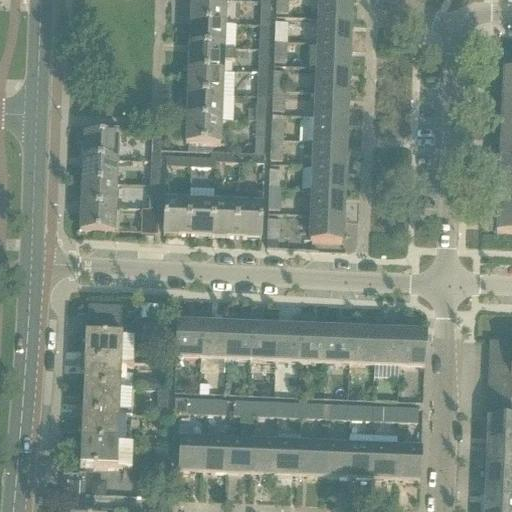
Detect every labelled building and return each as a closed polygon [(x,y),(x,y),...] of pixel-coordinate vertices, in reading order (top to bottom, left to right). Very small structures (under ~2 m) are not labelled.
[(275,0),(275,17),(287,17),(287,0),(275,0)] [(318,0),(318,22),(350,23),(350,0),(318,0)] [(191,3),(190,27),(223,28),(224,4),(191,3)] [(260,10),(259,30),(269,30),(269,11),(260,10)] [(318,22),(317,46),(349,47),(350,23),(318,22)] [(275,26),(274,46),(286,46),(287,27),(275,26)] [(190,27),(189,50),(222,51),(223,28),(190,27)] [(259,30),(258,49),(268,50),(269,30),(259,30)] [(274,46),(273,66),(285,66),(286,46),(274,46)] [(317,46),(316,71),(348,72),(349,47),(317,46)] [(189,50),(188,74),(221,75),(222,63),(234,64),(235,52),(222,51),(189,50)] [(258,58),(257,78),(267,78),(267,59),(258,58)] [(511,62),(494,61),(494,73),(502,74),(503,74),(503,87),(506,87),(505,100),(501,100),(501,101),(502,101),(511,101),(511,62)] [(316,71),(315,95),(347,96),(348,72),(316,71)] [(188,74),(188,98),(220,99),(233,99),(233,76),(221,75),(188,74)] [(273,75),(272,95),(284,96),(285,76),(273,75)] [(257,78),(256,97),(266,98),(267,78),(257,78)] [(272,95),(271,115),(283,116),(284,96),(272,95)] [(315,95),(314,120),(346,121),(347,96),(315,95)] [(188,98),(187,122),(220,123),(220,99),(188,98)] [(500,127),(500,128),(501,128),(511,128),(511,101),(502,101),(502,113),(505,113),(504,127),(500,127)] [(256,106),(255,124),(265,124),(265,106),(256,106)] [(302,120),(301,144),(313,145),(345,146),(346,121),(314,120),(302,120)] [(220,123),(187,122),(186,143),(185,143),(185,146),(219,147),(220,123)] [(271,125),(270,144),(282,145),(283,125),(271,125)] [(499,153),(499,155),(500,155),(511,155),(511,128),(501,128),(501,140),(504,140),(503,154),(499,153)] [(83,138),(82,162),(117,164),(118,131),(96,130),(96,138),(83,138)] [(255,134),(254,158),(263,158),(264,135),(255,134)] [(151,140),(150,165),(160,165),(161,140),(151,140)] [(270,144),(269,164),(281,165),(282,145),(270,144)] [(313,145),(312,169),(344,170),(345,146),(313,145)] [(498,180),(498,181),(499,181),(511,181),(511,155),(500,155),(500,167),(503,167),(502,180),(498,180)] [(215,156),(215,166),(239,167),(239,157),(215,156)] [(239,157),(239,167),(263,168),(263,158),(254,158),(239,157)] [(170,161),(170,171),(190,171),(191,162),(170,161)] [(82,162),(81,186),(116,187),(117,164),(82,162)] [(191,162),(190,171),(210,172),(210,162),(191,162)] [(149,185),(149,189),(159,189),(159,186),(160,169),(150,169),(149,185)] [(312,169),(311,194),(343,195),(344,170),(312,169)] [(269,174),(268,194),(280,194),(281,174),(269,174)] [(497,207),(497,209),(498,209),(511,209),(511,181),(499,181),(499,185),(499,193),(502,194),(501,207),(497,207)] [(81,186),(80,210),(115,211),(116,187),(81,186)] [(149,190),(148,206),(158,207),(159,190),(159,189),(149,189),(149,190)] [(189,205),(188,239),(212,240),(213,204),(214,193),(190,192),(189,203),(189,205)] [(268,194),(267,213),(279,214),(280,194),(268,194)] [(311,194),(310,217),(342,219),(343,195),(311,194)] [(237,206),(236,241),(260,242),(262,207),(248,207),(248,195),(238,195),(237,206)] [(163,238),(188,239),(189,205),(164,203),(163,238)] [(213,205),(212,240),(236,241),(237,206),(213,205)] [(496,234),(496,236),(511,236),(511,209),(498,209),(498,221),(500,221),(500,234),(496,234)] [(115,211),(80,210),(79,235),(114,236),(115,211)] [(140,237),(157,238),(158,213),(141,212),(140,237)] [(342,219),(310,217),(308,244),(341,245),(342,219)] [(267,223),(266,243),(278,244),(279,224),(267,223)] [(175,362),(200,363),(202,316),(193,315),(193,328),(176,327),(175,362)] [(200,363),(225,364),(226,329),(211,328),(211,316),(202,316),(200,363)] [(225,364),(250,364),(251,318),(242,317),(242,330),(226,329),(225,364)] [(250,364),(274,365),(276,331),(260,330),(260,318),(251,318),(250,364)] [(274,365),(299,366),(301,320),(292,319),(291,331),(276,331),(274,365)] [(299,366),(324,367),(325,333),(309,332),(310,320),(301,320),(299,366)] [(324,367),(348,368),(350,321),(341,321),(341,333),(325,333),(324,367)] [(348,368),(373,369),(374,335),(359,334),(359,322),(350,321),(348,368)] [(373,369),(398,370),(400,323),(391,323),(390,335),(374,335),(373,369)] [(400,323),(398,370),(423,371),(424,337),(408,336),(409,324),(400,323)] [(84,337),(83,364),(120,365),(126,366),(126,363),(134,363),(135,339),(121,338),(84,337)] [(488,344),(487,356),(511,357),(511,345),(488,344)] [(487,356),(487,368),(511,369),(511,357),(487,356)] [(83,364),(82,390),(119,392),(120,365),(83,364)] [(487,368),(487,380),(510,381),(511,379),(511,369),(487,368)] [(487,380),(486,392),(510,393),(510,381),(487,380)] [(145,383),(144,393),(159,394),(163,394),(164,384),(160,384),(145,383)] [(82,390),(81,417),(118,418),(124,419),(124,416),(131,416),(132,392),(119,392),(82,390)] [(486,392),(486,404),(510,405),(510,393),(486,392)] [(157,395),(157,421),(166,422),(167,422),(167,395),(166,395),(157,395)] [(174,403),(174,417),(186,417),(205,418),(206,405),(187,404),(174,403)] [(510,405),(486,404),(485,416),(509,417),(510,405)] [(206,405),(205,418),(224,419),(225,405),(206,405)] [(234,406),(234,419),(253,420),(254,407),(234,406)] [(254,407),(253,420),(272,421),(273,407),(254,407)] [(282,408),(282,421),(301,422),(301,409),(282,408)] [(301,409),(301,422),(320,423),(321,409),(301,409)] [(330,410),(329,423),(349,424),(349,411),(330,410)] [(349,411),(349,424),(368,425),(369,411),(349,411)] [(378,425),(396,426),(397,412),(378,411),(378,425)] [(397,413),(397,426),(416,427),(417,413),(397,413)] [(81,417),(80,443),(117,445),(130,445),(131,419),(124,419),(118,418),(81,417)] [(511,423),(488,422),(487,447),(511,447),(511,423)] [(251,446),(250,479),(274,480),(275,447),(275,438),(275,435),(252,434),(251,446)] [(275,450),(274,480),(298,481),(299,448),(300,439),(275,438),(275,447),(275,450)] [(347,450),(345,483),(370,484),(371,451),(371,439),(348,438),(348,450),(347,450)] [(322,482),(345,483),(347,450),(347,441),(323,440),(323,449),(322,482)] [(117,445),(80,443),(79,471),(116,472),(117,445)] [(177,476),(202,477),(203,444),(179,443),(177,476)] [(202,477),(226,478),(228,445),(203,444),(202,477)] [(226,478),(250,479),(251,446),(228,445),(226,478)] [(511,447),(487,447),(486,471),(511,471),(511,447)] [(298,481),(322,482),(323,449),(299,448),(298,481)] [(370,484),(394,484),(395,452),(371,451),(370,484)] [(395,452),(394,484),(419,485),(420,453),(395,452)] [(511,471),(486,471),(485,495),(511,496),(511,471)] [(62,484),(61,497),(71,498),(72,485),(62,484)] [(90,484),(89,499),(105,500),(105,485),(90,484)] [(74,485),(73,498),(83,499),(84,486),(74,485)] [(511,511),(511,496),(485,495),(484,511),(511,511)]
